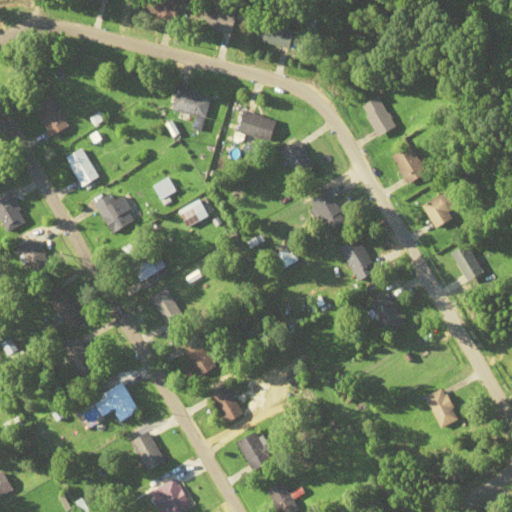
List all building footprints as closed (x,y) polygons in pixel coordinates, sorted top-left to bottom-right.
[(143,0),(143,17),(180,17),(179,0),(143,0)] [(201,25),(234,35),(240,17),(207,7),(201,25)] [(259,39),(291,50),(297,33),(265,22),(259,39)] [(207,118),(212,98),(179,90),(174,110),(207,118)] [(69,126),(51,95),(33,105),(52,137),(69,126)] [(366,106),(381,137),(400,129),(384,97),(366,106)] [(279,120),(247,112),(242,134),(273,142),(279,120)] [(282,153),(300,180),(318,168),(300,141),(282,153)] [(410,185),(431,175),(416,145),(395,156),(410,185)] [(84,186),(100,176),(82,149),(66,159),(84,186)] [(161,201),(177,192),(169,177),(153,187),(161,201)] [(454,213),(461,208),(451,191),(425,207),(439,229),(458,218),(454,213)] [(331,233),(349,222),(332,192),(314,201),(331,233)] [(26,224),(13,193),(0,197),(0,219),(5,232),(26,224)] [(96,204),(114,234),(130,224),(111,194),(96,204)] [(211,216),(201,199),(177,213),(187,230),(211,216)] [(38,278),(53,269),(35,239),(20,248),(38,278)] [(379,273),(360,239),(341,249),(360,283),(379,273)] [(158,269),(133,243),(120,256),(146,281),(158,269)] [(454,254),(471,283),(487,274),(470,245),(454,254)] [(49,298),(69,331),(86,321),(66,288),(49,298)] [(153,298),(171,331),(186,322),(168,290),(153,298)] [(372,305),(389,335),(407,324),(390,295),(372,305)] [(217,369),(201,337),(182,347),(197,378),(217,369)] [(63,349),(79,379),(99,369),(83,338),(63,349)] [(113,412),(118,422),(137,413),(124,386),(94,401),(102,417),(113,412)] [(211,395),(227,424),(243,415),(227,386),(211,395)] [(426,397),(442,429),(461,419),(445,388),(426,397)] [(272,462),(257,433),(237,443),(252,472),(272,462)] [(147,472),(165,462),(150,436),(132,447),(147,472)] [(0,499),(13,492),(2,472),(0,473),(0,499)] [(182,511),(190,507),(173,479),(148,494),(158,511),(182,511)] [(298,511),(300,511),(283,482),(266,491),(277,511),(298,511)]
